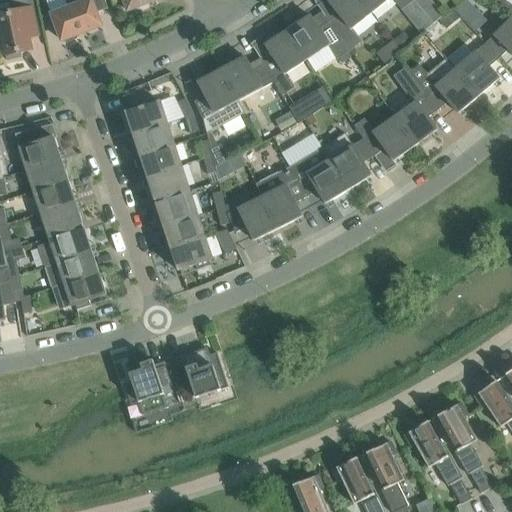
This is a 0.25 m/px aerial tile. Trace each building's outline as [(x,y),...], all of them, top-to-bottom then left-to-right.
[(0,44),(1,44),(4,57),(6,57),(7,61),(22,58),(20,53),(32,51),(29,38),(41,36),(38,25),(32,0),(12,0),(10,1),(12,12),(0,15),(0,44)] [(52,16),(55,23),(62,41),(65,40),(66,44),(77,39),(76,36),(101,26),(97,14),(108,9),(104,0),(79,0),(81,5),(68,9),(64,0),(49,0),(47,1),(52,15),(52,16)] [(123,0),(128,12),(157,1),(156,0),(123,0)] [(352,30),(372,14),(360,0),(332,0),(329,3),(339,15),(329,23),(350,52),(362,42),(352,30)] [(413,0),(412,0),(360,0),(372,14),(390,0),(393,0),(402,11),(414,1),(413,0)] [(465,0),(464,0),(454,10),(465,21),(476,10),(465,0)] [(511,5),(503,0),(491,0),(490,2),(507,13),(511,7),(511,5)] [(450,12),(439,21),(447,30),(458,21),(450,12)] [(310,16),(288,31),(307,61),(329,47),(337,61),(339,59),(343,65),(352,58),(349,53),(350,52),(329,23),(319,30),(310,16)] [(511,18),(485,45),(499,60),(508,51),(511,54),(511,18)] [(286,75),(307,61),(288,31),(265,46),(274,59),(264,66),(274,83),(282,97),(295,89),(286,75)] [(404,32),(394,40),(402,51),(412,43),(404,32)] [(465,45),(447,60),(479,97),(500,80),(490,68),(499,60),(485,45),(473,55),(465,45)] [(245,58),(222,70),(239,102),(274,83),(264,66),(260,59),(249,65),(245,58)] [(447,59),(417,84),(439,111),(449,103),(459,115),(479,97),(447,60),(447,59)] [(405,69),(393,77),(413,105),(395,118),(416,147),(438,131),(428,118),(439,111),(417,84),(405,69)] [(245,115),(239,102),(222,70),(198,83),(205,97),(194,103),(203,121),(207,135),(211,133),(245,115)] [(133,136),(168,124),(160,102),(157,104),(155,98),(141,103),(143,108),(126,114),(133,136)] [(185,118),(194,115),(186,100),(178,104),(185,118)] [(298,108),(291,112),(298,123),(309,117),(304,109),(298,108)] [(290,112),(280,118),(287,129),(297,123),(290,112)] [(185,118),(190,134),(199,132),(194,115),(185,118)] [(394,162),(416,147),(395,118),(374,132),(365,119),(354,127),(363,140),(375,157),(385,150),(394,162)] [(140,157),(175,146),(168,124),(133,136),(140,157)] [(20,149),(27,171),(61,160),(54,139),(58,138),(57,133),(58,133),(56,129),(55,129),(54,126),(15,135),(20,149)] [(211,133),(207,135),(209,141),(211,150),(218,146),(211,133)] [(375,157),(363,140),(353,146),(346,134),(323,148),(349,191),(372,177),(364,164),(375,157)] [(313,135),(282,154),(290,168),(307,198),(318,191),(326,205),(349,191),(323,148),(321,149),(313,135)] [(204,160),(213,157),(211,150),(209,141),(200,144),(204,160)] [(142,180),(148,178),(182,167),(175,146),(140,157),(135,159),(142,180)] [(204,160),(208,176),(217,173),(216,169),(213,157),(204,160)] [(34,192),(68,181),(61,160),(27,171),(34,192)] [(225,164),(216,169),(217,173),(219,181),(222,179),(231,174),(225,164)] [(190,192),(189,189),(182,167),(148,178),(156,203),(190,192)] [(295,204),(307,198),(290,168),(256,185),(262,198),(278,230),(302,218),(295,204)] [(41,214),(75,202),(68,181),(34,192),(41,214)] [(198,217),(191,195),(190,192),(156,203),(164,228),(198,217)] [(217,211),(226,208),(222,192),(213,195),(217,211)] [(255,242),(278,230),(262,198),(228,215),(236,234),(247,228),(255,242)] [(84,227),(83,225),(75,202),(41,214),(50,239),(84,227)] [(221,227),(230,224),(226,208),(217,211),(221,227)] [(171,249),(205,238),(198,217),(164,228),(171,249)] [(3,243),(12,241),(8,225),(0,226),(0,230),(1,233),(1,237),(3,243)] [(50,239),(51,243),(38,247),(45,268),(92,252),(84,227),(50,239)] [(228,230),(216,234),(226,255),(237,249),(228,230)] [(0,322),(6,322),(4,306),(16,304),(8,262),(3,243),(1,237),(0,237),(0,322)] [(171,249),(178,271),(195,266),(197,271),(211,266),(210,261),(213,260),(205,238),(171,249)] [(92,252),(45,268),(52,289),(65,285),(99,274),(92,252)] [(11,278),(20,276),(17,260),(8,262),(11,278)] [(99,274),(65,285),(72,307),(75,306),(77,311),(91,306),(90,301),(106,296),(99,274)] [(20,276),(11,278),(14,294),(23,292),(20,276)] [(21,298),(24,314),(33,313),(30,296),(21,298)] [(229,389),(218,354),(210,356),(207,349),(182,357),(196,399),(229,389)] [(156,370),(155,366),(153,361),(128,369),(132,382),(124,384),(132,406),(139,403),(144,417),(169,409),(163,391),(173,388),(166,367),(156,370)] [(511,403),(499,385),(497,382),(475,397),(483,408),(486,406),(501,428),(507,424),(511,430),(511,403)] [(493,488),(481,468),(483,467),(471,445),(478,441),(464,417),(468,415),(461,403),(438,417),(440,420),(457,451),(455,452),(468,475),(471,474),(482,494),(493,488)] [(448,456),(430,425),(428,422),(406,435),(412,448),(416,446),(429,469),(436,465),(448,487),(450,486),(462,506),(472,499),(461,479),(463,478),(450,455),(448,456)] [(393,457),(397,455),(391,442),(367,454),(384,490),(382,491),(392,511),(408,511),(407,508),(409,507),(398,484),(405,481),(393,457)] [(337,468),(333,470),(339,483),(343,481),(354,505),(362,502),(366,511),(385,511),(376,493),(374,494),(359,462),(357,459),(348,463),(337,468)] [(329,511),(320,491),(323,489),(318,476),(314,477),(293,486),(304,511),(329,511)]
